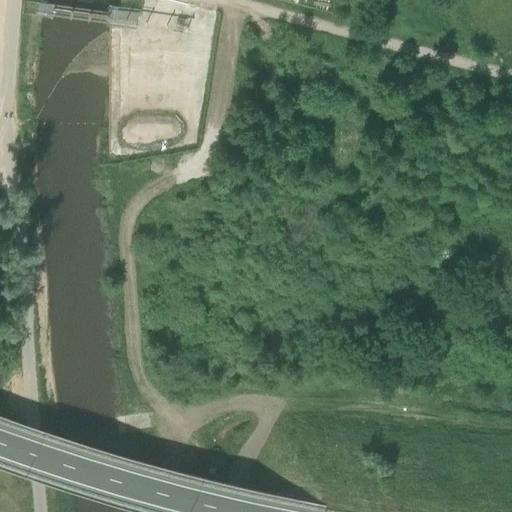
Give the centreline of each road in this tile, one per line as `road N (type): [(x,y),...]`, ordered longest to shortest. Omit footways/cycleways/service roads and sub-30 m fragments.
road 1 (track): [(10,147),(41,511)]
road 2 (unclassified): [(511,83),(220,0)]
road 3 (trunk): [(234,511),(0,447)]
